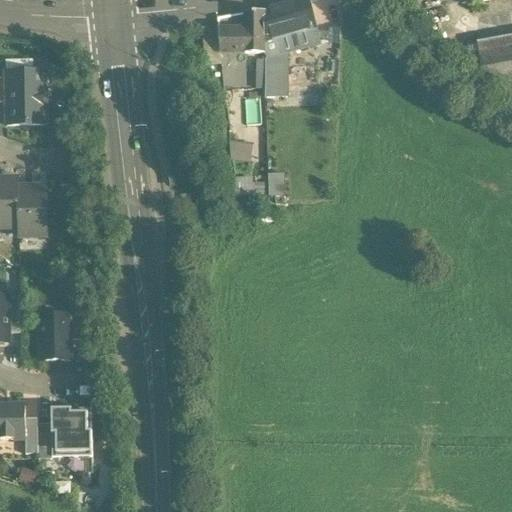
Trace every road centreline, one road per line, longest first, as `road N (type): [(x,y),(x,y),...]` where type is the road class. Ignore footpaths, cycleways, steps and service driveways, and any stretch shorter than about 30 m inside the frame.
road 1 (tertiary): [(115,18),(144,274),(156,511)]
road 2 (tertiary): [(235,0),(115,18)]
